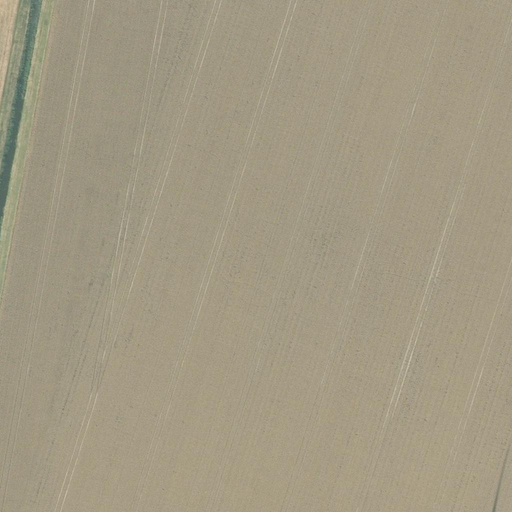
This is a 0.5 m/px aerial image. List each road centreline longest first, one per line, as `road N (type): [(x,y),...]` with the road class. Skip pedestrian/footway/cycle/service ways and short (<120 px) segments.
road 1 (track): [(0,266),(49,0)]
road 2 (track): [(0,125),(21,0)]
